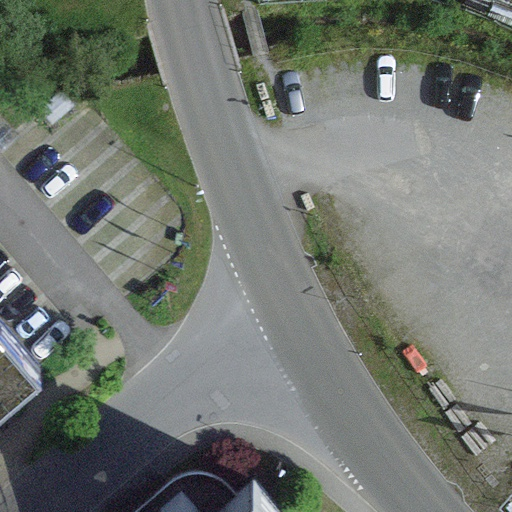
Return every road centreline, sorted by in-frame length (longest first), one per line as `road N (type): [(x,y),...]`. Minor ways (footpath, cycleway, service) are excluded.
road 1 (tertiary): [(185,0),(227,156),(299,324)]
road 2 (residential): [(299,324),(182,392),(39,511)]
road 3 (tertiary): [(299,324),(426,511)]
